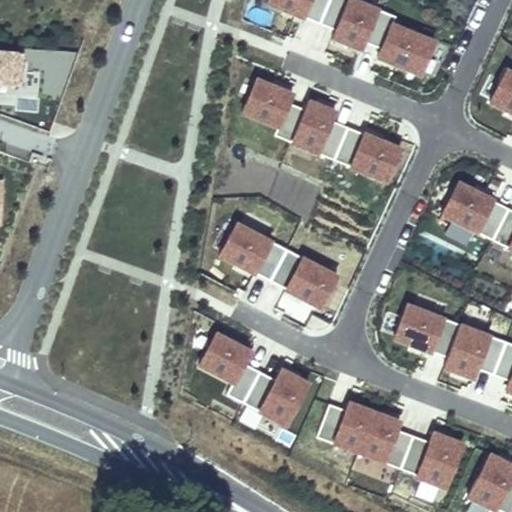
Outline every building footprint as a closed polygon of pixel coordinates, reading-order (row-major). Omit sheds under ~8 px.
[(265,0),(265,2),(317,22),(326,0),(265,0)] [(362,41),(376,8),(356,0),(326,0),(317,22),(334,29),(330,37),(359,49),(362,41)] [(418,74),(433,40),(391,23),(394,16),(376,8),(362,41),(379,48),(375,56),(418,74)] [(15,56),(0,54),(0,80),(13,82),(15,56)] [(511,72),(504,69),(488,101),(511,113),(511,72)] [(254,77),(240,111),(275,125),(272,134),(289,141),(303,108),(286,102),(290,92),(254,77)] [(330,120),(334,110),(307,99),(303,108),(289,141),(332,159),(345,126),(330,120)] [(385,181),(399,148),(345,126),(332,159),(385,181)] [(308,218),(321,186),(280,169),(267,201),(308,218)] [(457,181),(440,214),(487,238),(504,206),(457,181)] [(511,210),(504,206),(487,238),(511,249),(511,210)] [(268,284),(285,253),(234,225),(214,262),(251,282),(254,276),(268,284)] [(337,280),(285,253),(268,284),(283,291),(280,297),(318,317),(337,280)] [(446,360),(459,327),(404,307),(389,346),(429,361),(432,355),(446,360)] [(492,377),(504,344),(459,327),(446,360),(444,367),(441,375),(471,386),(476,371),(492,377)] [(258,374),(242,366),(248,354),(213,335),(194,371),(230,389),(226,396),(242,404),(258,374)] [(511,401),(511,346),(504,344),(492,377),(507,383),(502,398),(511,401)] [(284,431),(308,385),(279,370),(273,382),(258,374),(242,404),(257,412),(255,416),(284,431)] [(356,459),(373,415),(346,405),(344,412),(327,406),(315,439),(332,445),(330,449),(356,459)] [(400,471),(412,438),(396,433),(399,424),(373,415),(356,459),(383,469),(384,465),(400,471)] [(444,496),(462,446),(431,435),(428,444),(412,438),(400,471),(416,477),(413,484),(444,496)] [(511,511),(511,479),(511,475),(511,468),(486,455),(462,501),(483,511),(493,511),(494,510),(497,511),(511,511)]
